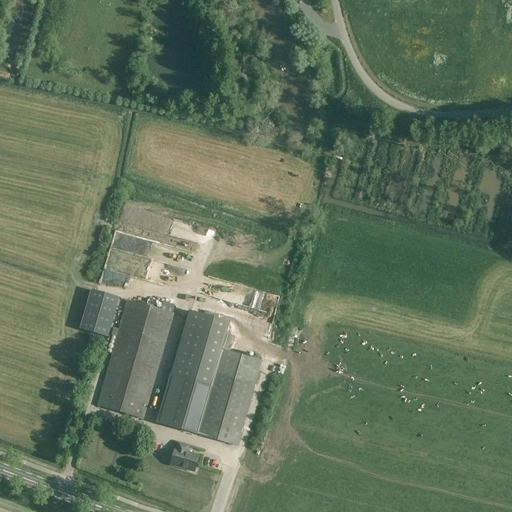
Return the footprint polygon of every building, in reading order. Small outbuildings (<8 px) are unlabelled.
[(299,30),(302,42),(308,40),(305,28),(299,30)] [(80,330),(107,338),(118,299),(92,291),(80,330)] [(174,314),(127,301),(97,406),(143,419),(174,314)] [(226,334),(224,342),(231,344),(233,336),(226,334)] [(222,345),(198,337),(189,368),(213,375),(222,345)] [(261,361),(222,350),(198,435),(237,446),(261,361)] [(189,446),(178,443),(177,450),(175,449),(170,464),(187,469),(186,470),(194,472),(199,456),(187,453),(189,446)]
